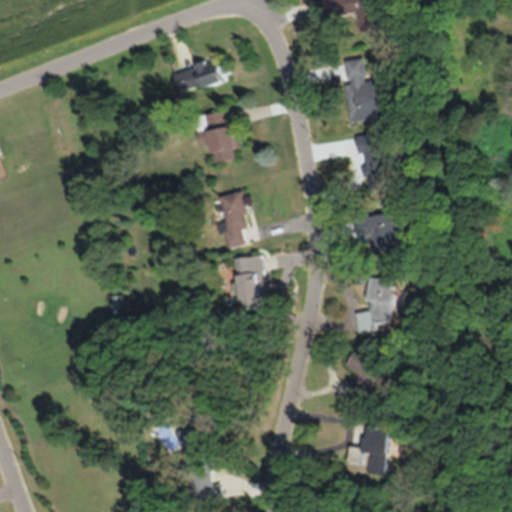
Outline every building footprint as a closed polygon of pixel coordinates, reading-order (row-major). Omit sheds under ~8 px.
[(369,32),(399,27),(394,0),(330,0),(333,16),(365,11),(369,32)] [(237,77),(229,55),(178,72),(186,95),(237,77)] [(357,121),(398,116),(393,77),(374,80),(371,57),(348,60),(357,121)] [(246,147),(243,125),(232,127),(229,110),(200,115),(205,144),(217,142),(220,162),(240,159),(238,148),(246,147)] [(362,152),(371,150),(376,189),(401,186),(394,132),(360,136),(362,152)] [(223,195),(233,247),(257,242),(247,190),(223,195)] [(406,211),(361,216),(365,253),(411,248),(406,211)] [(275,295),(269,254),(242,257),(250,309),(269,306),(268,296),(275,295)] [(406,277),(378,277),(379,310),(366,310),(366,328),(406,328),(406,277)] [(130,311),(126,294),(114,296),(118,314),(130,311)] [(358,401),(378,409),(396,363),(362,349),(355,367),(369,373),(358,401)] [(181,430),(187,458),(196,456),(195,448),(221,442),(213,406),(192,410),(195,427),(181,430)] [(400,456),(402,428),(371,426),(370,446),(358,445),(356,469),(393,472),(394,456),(400,456)]
